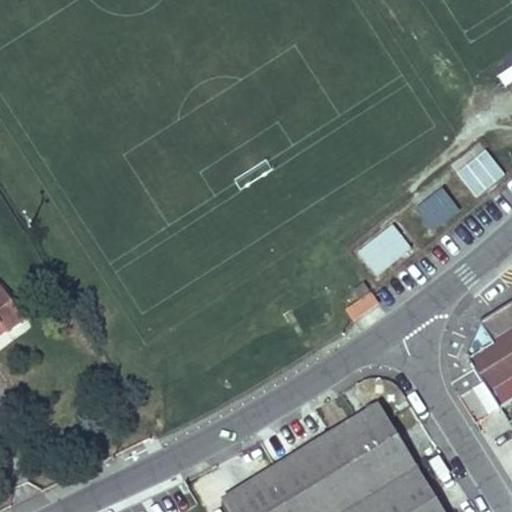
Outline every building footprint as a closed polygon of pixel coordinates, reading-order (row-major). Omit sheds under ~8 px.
[(502,177),(483,153),(455,176),(474,200),(502,177)] [(415,210),(433,234),(462,213),(443,189),(415,210)] [(389,227),(354,254),(373,278),(408,250),(389,227)] [(366,293),(360,285),(350,292),(356,300),(366,293)] [(0,326),(5,334),(24,320),(0,288),(0,326)] [(368,295),(344,312),(351,322),(375,304),(368,295)] [(511,302),(481,324),(482,325),(474,356),(470,360),(469,361),(499,410),(511,401),(511,302)] [(221,501),(227,511),(348,511),(416,470),(378,406),(221,501)] [(442,511),(416,470),(348,511),(442,511)]
